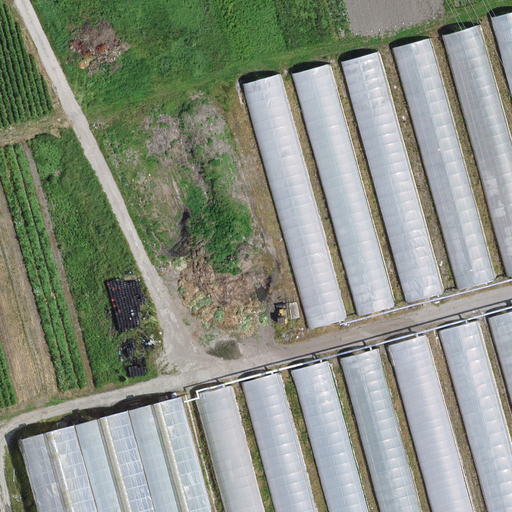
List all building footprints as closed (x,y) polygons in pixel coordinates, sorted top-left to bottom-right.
[(511,12),(484,20),(511,124),(511,12)] [(511,273),(511,124),(484,20),(436,33),(501,277),(511,273)] [(501,277),(436,33),(384,46),(449,290),(501,277)] [(449,290),(384,46),(336,59),(401,303),(449,290)] [(401,303),(336,59),(286,72),(351,316),(401,303)] [(351,316),(286,72),(243,83),(308,327),(351,316)] [(511,310),(486,317),(511,414),(511,310)] [(511,511),(511,414),(486,317),(437,331),(485,511),(511,511)] [(388,343),(433,511),(485,511),(437,331),(388,343)] [(433,511),(388,343),(338,357),(379,511),(433,511)] [(379,511),(338,357),(290,370),(328,511),(379,511)] [(328,511),(290,370),(242,383),(276,511),(328,511)] [(276,511),(242,383),(198,394),(229,511),(276,511)] [(35,511),(206,511),(176,397),(124,411),(16,439),(35,511)]
